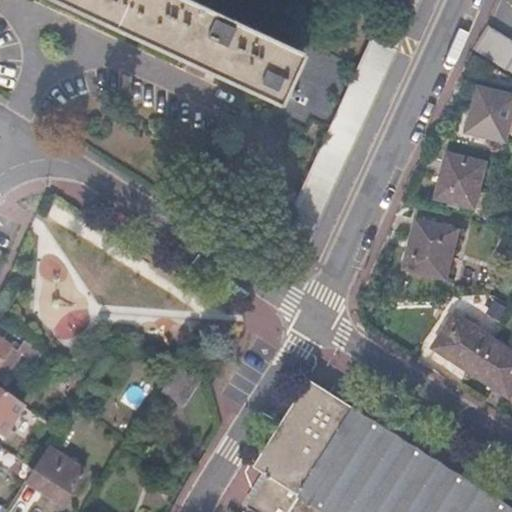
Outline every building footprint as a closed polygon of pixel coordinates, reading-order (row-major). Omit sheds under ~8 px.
[(191,0),(56,0),(275,100),(268,116),(277,120),(279,114),(305,126),(310,117),(326,124),(353,65),(303,42),(299,49),(191,0)] [(418,0),(391,0),(414,10),(418,0)] [(511,35),(491,22),(477,46),(511,68),(511,35)] [(395,51),(370,39),(320,147),(279,238),(303,250),(395,51)] [(511,93),(478,85),(467,131),(506,140),(511,116),(511,93)] [(485,162),(446,151),(435,198),(474,208),(485,162)] [(455,228),(416,220),(404,269),(443,277),(455,228)] [(493,339),(454,314),(431,349),(471,374),(493,339)] [(511,395),(511,350),(493,339),(471,374),(510,398),(511,395)] [(0,341),(0,381),(21,396),(40,368),(0,341)] [(22,342),(17,350),(35,362),(40,354),(22,342)] [(120,367),(105,357),(88,384),(78,399),(93,409),(120,367)] [(88,384),(59,366),(49,380),(78,399),(88,384)] [(200,382),(177,368),(161,393),(184,407),(200,382)] [(246,505),(255,511),(511,511),(511,507),(309,381),(255,466),(265,473),(246,505)] [(28,406),(0,388),(0,437),(3,440),(28,406)] [(84,472),(46,448),(24,483),(61,507),(84,472)]
